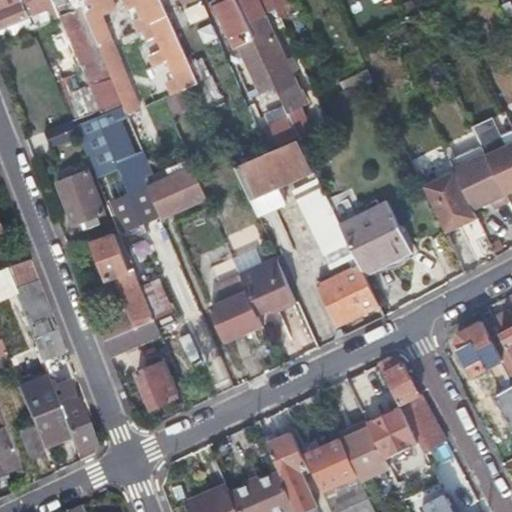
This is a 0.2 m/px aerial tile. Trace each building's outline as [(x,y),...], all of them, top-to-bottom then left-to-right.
[(28,0),(17,0),(18,1),(0,8),(0,27),(34,14),(28,0)] [(80,0),(97,40),(109,35),(97,7),(94,0),(80,0)] [(140,0),(147,15),(141,18),(134,21),(137,27),(150,21),(162,47),(149,53),(154,63),(166,57),(178,83),(182,90),(197,83),(158,0),(124,0),(126,4),(135,0),(140,0)] [(275,84),(246,23),(235,0),(216,0),(217,1),(214,2),(233,46),(237,44),(259,92),(275,84)] [(235,0),(246,23),(262,15),(255,0),(235,0)] [(67,10),(63,2),(56,5),(59,14),(67,10)] [(188,6),(190,21),(208,19),(206,4),(188,6)] [(101,109),(108,106),(114,104),(72,7),(67,10),(59,14),(101,109)] [(290,118),(299,136),(300,139),(311,134),(299,107),(296,109),(291,99),(299,95),(262,15),(246,23),(275,84),(290,118)] [(210,77),(197,83),(207,104),(219,98),(210,77)] [(161,100),(166,98),(182,90),(178,83),(157,93),(161,100)] [(118,232),(162,215),(146,176),(152,172),(123,103),(73,124),(79,138),(118,232)] [(273,148),(299,136),(290,118),(277,124),(264,130),(273,148)] [(72,121),(58,127),(45,132),(52,149),(79,138),(73,124),(72,121)] [(236,168),(247,192),(258,216),(285,204),(278,189),(315,171),(300,139),(236,168)] [(511,141),(485,152),(505,196),(511,192),(511,141)] [(484,151),(451,164),(453,167),(473,211),(491,203),(494,209),(508,203),(505,196),(485,152),(484,151)] [(162,215),(208,195),(190,157),(152,172),(146,176),(162,215)] [(453,167),(421,182),(445,234),(477,219),(473,211),(453,167)] [(89,227),(95,225),(100,223),(98,216),(105,213),(88,174),(60,185),(76,224),(85,220),(89,227)] [(311,189),(315,198),(325,193),(319,180),(313,182),(315,187),(311,189)] [(324,251),(347,240),(340,225),(325,193),(315,198),(302,204),(324,251)] [(347,240),(359,266),(364,277),(412,255),(387,203),(340,225),(347,240)] [(133,268),(132,269),(130,270),(114,233),(93,242),(108,278),(122,273),(135,308),(99,323),(105,339),(155,318),(133,268)] [(5,266),(24,313),(43,360),(62,353),(54,331),(57,329),(30,257),(5,266)] [(240,275),(241,276),(257,315),(275,306),(278,311),(295,303),(275,259),(240,275)] [(364,277),(359,266),(317,286),(336,327),(378,308),(364,277)] [(257,315),(241,276),(219,286),(226,301),(211,307),(225,342),(262,326),(257,315)] [(160,277),(144,282),(155,312),(171,306),(160,277)] [(503,310),(499,301),(487,308),(491,317),(503,310)] [(511,326),(503,310),(491,317),(511,355),(511,326)] [(511,399),(511,355),(491,317),(458,335),(454,346),(471,377),(487,368),(499,361),(511,383),(499,391),(498,391),(505,404),(511,399)] [(163,337),(155,318),(105,339),(111,354),(150,337),(152,341),(163,337)] [(190,359),(200,355),(187,329),(178,334),(190,359)] [(0,362),(8,360),(0,337),(0,362)] [(389,359),(384,361),(379,364),(424,452),(444,442),(403,364),(389,359)] [(169,404),(168,400),(166,397),(178,391),(165,361),(137,373),(153,410),(169,404)] [(499,361),(487,368),(499,391),(511,383),(499,361)] [(73,432),(61,403),(49,376),(20,389),(36,432),(41,445),(73,432)] [(63,402),(61,403),(73,432),(80,450),(94,443),(75,397),(73,398),(65,379),(55,383),(63,402)] [(393,407),(364,420),(366,425),(370,433),(381,454),(382,455),(406,445),(410,452),(414,450),(393,407)] [(337,432),(340,438),(366,425),(364,420),(364,419),(337,432)] [(340,439),(358,476),(359,478),(387,465),(382,455),(381,454),(370,433),(366,425),(340,438),(340,439)] [(4,426),(0,427),(0,473),(19,466),(4,426)] [(31,458),(44,453),(41,445),(36,432),(23,438),(31,458)] [(268,447),(280,475),(294,508),(304,502),(293,475),(307,468),(291,436),(268,447)] [(375,511),(359,478),(358,476),(340,439),(307,455),(334,511),(375,511)] [(294,508),(280,475),(229,498),(235,511),(291,511),(295,510),(294,508)] [(235,511),(229,498),(226,491),(188,507),(190,511),(235,511)]
